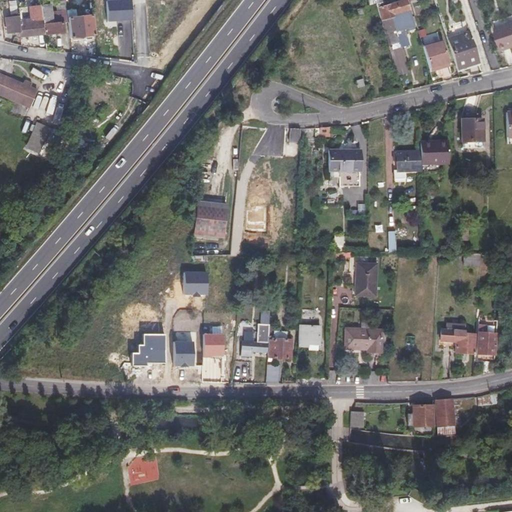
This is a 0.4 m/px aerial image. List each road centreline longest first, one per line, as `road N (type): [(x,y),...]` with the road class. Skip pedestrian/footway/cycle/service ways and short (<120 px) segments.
road 1 (tertiary): [(0,382),(124,392),(360,392),(511,376)]
road 2 (primary): [(0,338),(282,0)]
road 3 (primary): [(255,0),(0,306)]
road 4 (residential): [(343,115),(511,75)]
road 5 (residential): [(343,115),(278,89),(262,97),(265,114),(313,121)]
road 6 (residential): [(0,47),(141,75)]
